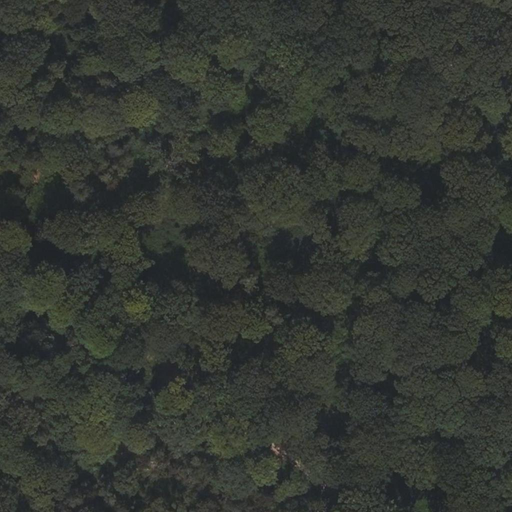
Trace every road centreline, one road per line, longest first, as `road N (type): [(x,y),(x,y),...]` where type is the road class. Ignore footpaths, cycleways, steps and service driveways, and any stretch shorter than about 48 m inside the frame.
road 1 (track): [(0,70),(511,73)]
road 2 (track): [(363,511),(0,242)]
